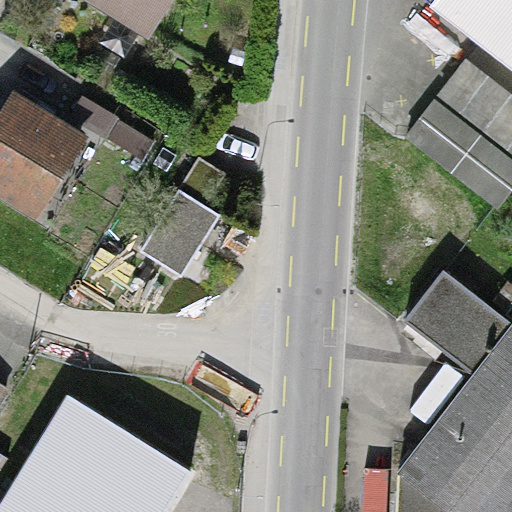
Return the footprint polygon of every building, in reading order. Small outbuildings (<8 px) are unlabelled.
[(164,0),(107,0),(148,26),(164,0)] [(511,64),(511,0),(433,0),(431,3),(511,64)] [(79,139),(11,98),(0,116),(0,184),(37,207),(79,139)] [(511,187),(511,159),(434,99),(407,134),(498,205),(511,187)] [(179,187),(206,203),(225,171),(199,155),(179,187)] [(206,203),(179,187),(140,249),(180,274),(219,211),(206,203)] [(511,511),(511,321),(443,269),(405,319),(477,374),(403,469),(400,467),(398,469),(400,472),(397,511),(511,511)] [(162,511),(190,467),(69,393),(0,506),(0,511),(162,511)]
